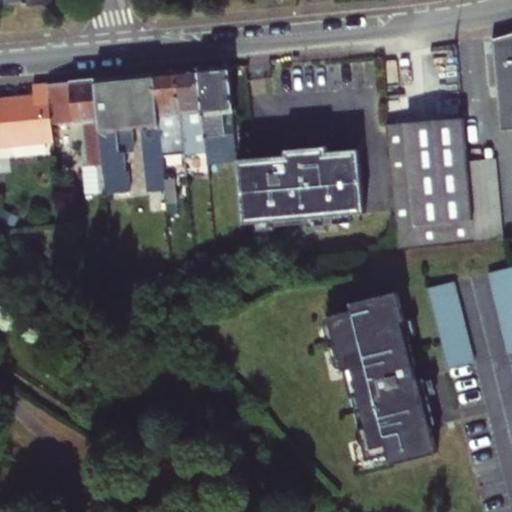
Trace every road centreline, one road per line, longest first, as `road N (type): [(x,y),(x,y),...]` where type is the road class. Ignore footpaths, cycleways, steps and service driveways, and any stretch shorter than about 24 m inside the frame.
road 1 (residential): [(122,46),(378,33),(511,2)]
road 2 (residential): [(480,284),(511,414)]
road 3 (residential): [(0,58),(122,46)]
